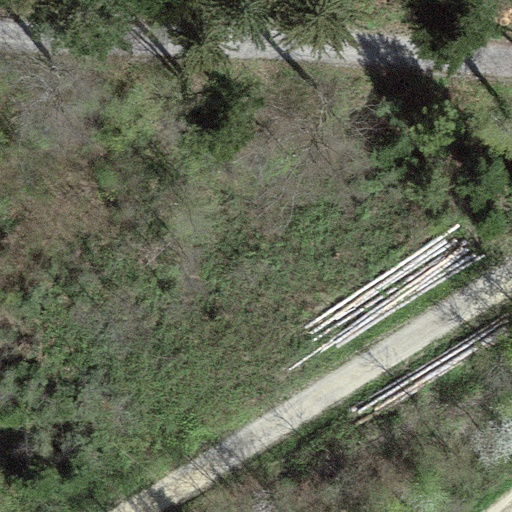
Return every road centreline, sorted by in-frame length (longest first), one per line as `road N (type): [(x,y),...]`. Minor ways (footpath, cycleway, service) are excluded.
road 1 (track): [(511,75),(0,36)]
road 2 (track): [(130,511),(511,282)]
